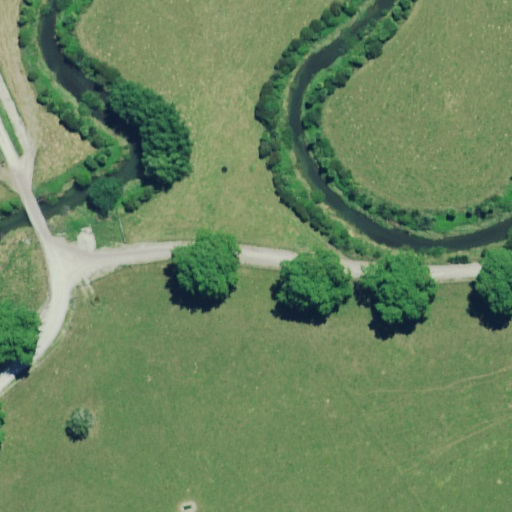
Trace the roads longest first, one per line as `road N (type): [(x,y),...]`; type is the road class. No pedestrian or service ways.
road 1 (track): [(511,269),(420,275),(183,247),(79,264),(55,253),(38,226),(0,111)]
road 2 (track): [(67,259),(55,322),(0,381)]
